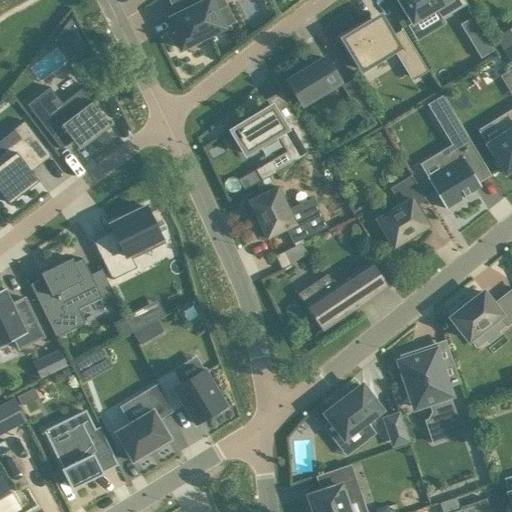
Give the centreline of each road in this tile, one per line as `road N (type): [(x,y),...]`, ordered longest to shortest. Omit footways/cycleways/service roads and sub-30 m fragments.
road 1 (residential): [(272,418),(248,303),(166,119)]
road 2 (residential): [(272,418),(511,226)]
road 3 (residential): [(0,246),(166,119)]
road 4 (residential): [(166,119),(322,0)]
road 5 (residential): [(121,511),(258,426)]
road 6 (residential): [(166,119),(107,0)]
